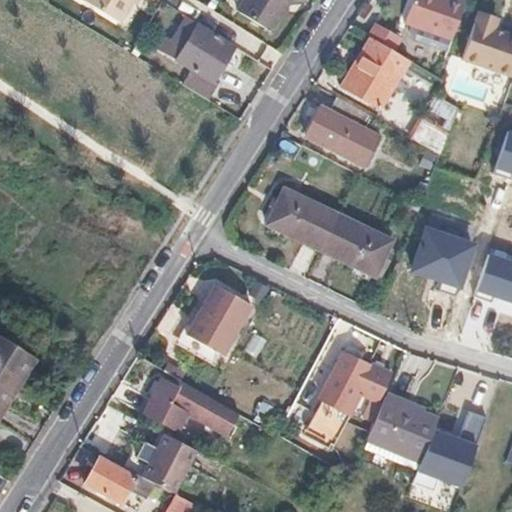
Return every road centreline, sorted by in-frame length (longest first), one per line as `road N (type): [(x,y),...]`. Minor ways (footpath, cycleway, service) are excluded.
road 1 (residential): [(190,231),(409,342),(511,373)]
road 2 (residential): [(11,511),(190,231)]
road 3 (residential): [(190,231),(337,0)]
